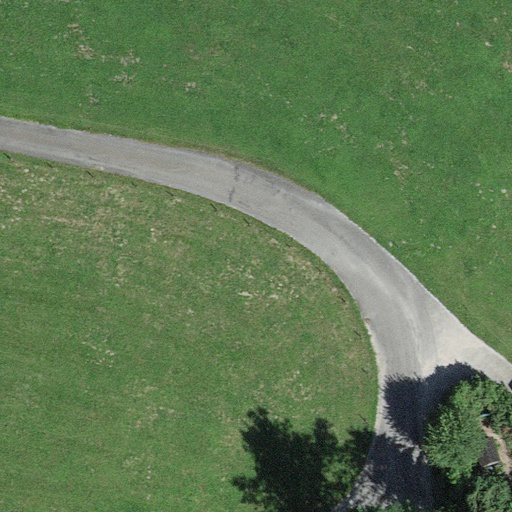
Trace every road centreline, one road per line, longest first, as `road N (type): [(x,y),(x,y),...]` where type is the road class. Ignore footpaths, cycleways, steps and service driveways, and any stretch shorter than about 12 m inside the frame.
road 1 (residential): [(0,132),(235,181),(297,214),(399,307),(511,377)]
road 2 (track): [(359,511),(400,465),(399,307)]
